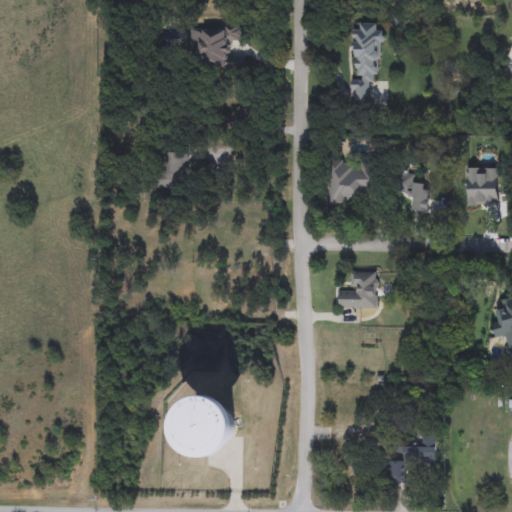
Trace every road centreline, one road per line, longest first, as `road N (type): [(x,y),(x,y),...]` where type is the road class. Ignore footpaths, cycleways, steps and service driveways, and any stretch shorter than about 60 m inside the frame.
road 1 (residential): [(300,0),(308,373),(301,511)]
road 2 (residential): [(511,245),(302,245)]
